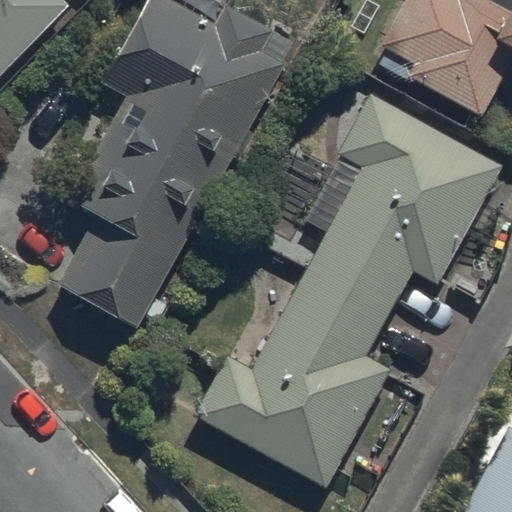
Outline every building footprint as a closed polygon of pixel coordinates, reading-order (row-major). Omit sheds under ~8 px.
[(0,0),(0,81),(69,9),(64,4),(68,0),(0,0)] [(208,32),(157,0),(147,0),(95,84),(125,103),(62,202),(93,221),(52,286),(130,335),(200,224),(182,213),(192,197),(204,205),(231,160),(236,163),(252,138),(243,132),(282,71),(257,56),(270,35),(224,7),(208,32)] [(511,0),(406,0),(378,53),(409,70),(401,84),(477,124),(511,58),(511,0)] [(499,171),(369,103),(337,159),(358,169),(254,371),(225,356),(191,421),(327,492),(390,371),(365,357),(408,274),(437,289),(465,237),(489,249),(504,219),(480,207),(499,171)] [(511,511),(511,432),(496,424),(449,511),(511,511)]
